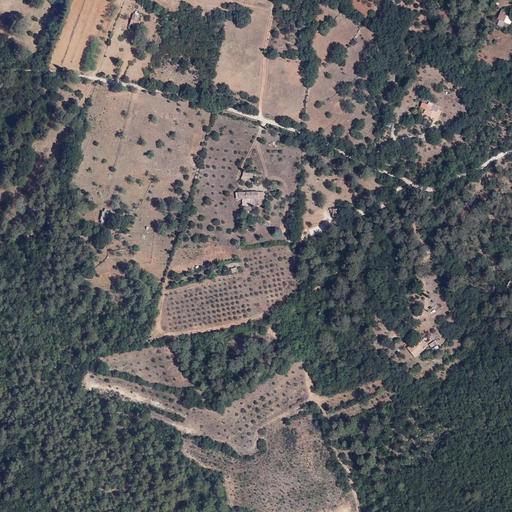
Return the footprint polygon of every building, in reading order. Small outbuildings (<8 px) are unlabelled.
[(502,20),(502,22),(508,23),(510,17),(499,13),(501,8),(499,7),(495,17),(497,18),(502,20)] [(129,27),(137,30),(139,25),(136,24),(138,17),(135,15),(134,17),(133,16),(129,27)] [(421,114),(430,111),(430,110),(424,107),(425,105),(420,103),(417,107),(423,110),(421,114)] [(436,113),(427,118),(434,121),(438,112),(435,110),(437,108),(432,106),(430,110),(430,111),(436,113)] [(255,176),(256,172),(246,170),(245,174),(244,174),(244,178),(250,179),(250,176),(255,176)] [(255,199),(263,199),(263,190),(258,190),(258,197),(255,197),(255,199)] [(104,220),(107,210),(103,209),(104,206),(102,206),(101,208),(100,207),(97,218),(104,220)] [(341,216),(342,208),(333,207),(332,211),(334,211),(333,215),(341,216)] [(27,224),(32,214),(25,211),(21,221),(27,224)] [(407,344),(406,345),(414,354),(426,343),(420,336),(416,339),(419,342),(412,349),(407,344)] [(413,339),(407,344),(412,349),(419,342),(416,339),(415,341),(413,339)]
